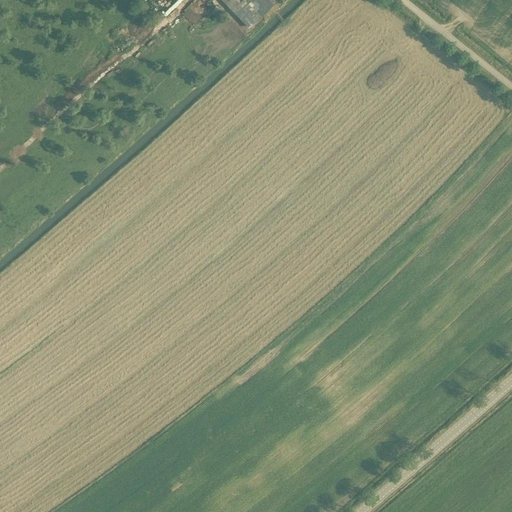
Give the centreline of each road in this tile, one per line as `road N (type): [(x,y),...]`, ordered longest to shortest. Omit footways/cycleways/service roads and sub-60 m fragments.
road 1 (unclassified): [(360,511),(511,382)]
road 2 (unclassified): [(511,87),(402,0)]
